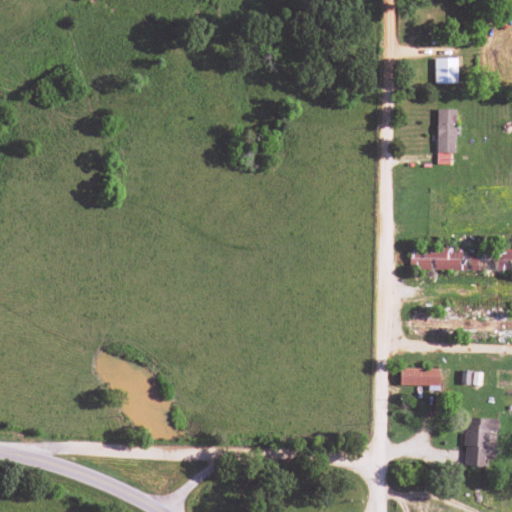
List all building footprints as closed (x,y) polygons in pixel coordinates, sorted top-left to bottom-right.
[(433,58),(433,84),(456,83),(456,58),(433,58)] [(454,110),(436,109),(435,164),(449,165),(449,153),(453,153),(454,110)] [(511,249),(409,249),(408,270),(502,271),(511,270),(511,249)] [(439,369),(398,368),(398,386),(438,386),(439,369)] [(492,466),(493,438),(495,438),(496,420),(464,418),(462,465),(492,466)]
